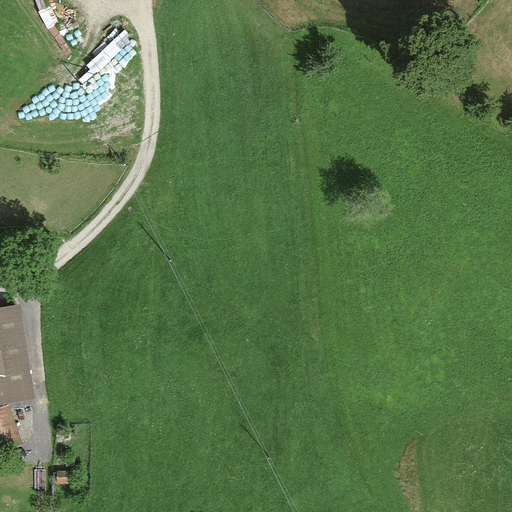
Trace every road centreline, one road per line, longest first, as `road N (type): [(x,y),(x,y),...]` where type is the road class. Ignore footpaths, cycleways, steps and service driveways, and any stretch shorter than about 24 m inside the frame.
road 1 (track): [(146,0),(153,101),(147,151),(130,190),(22,285)]
road 2 (track): [(22,285),(34,321),(44,423)]
